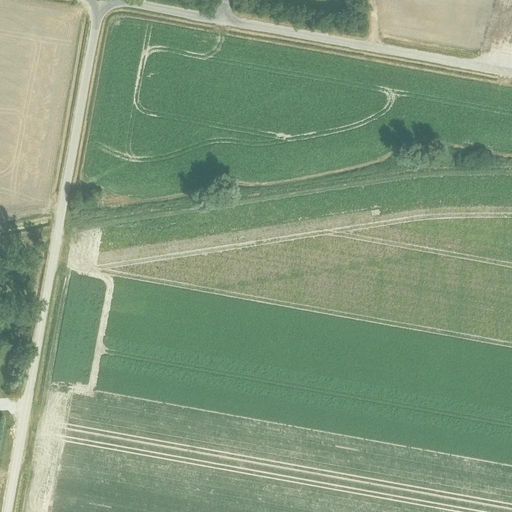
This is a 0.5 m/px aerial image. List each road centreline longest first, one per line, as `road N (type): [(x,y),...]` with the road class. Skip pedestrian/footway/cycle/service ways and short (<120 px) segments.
road 1 (unclassified): [(7,511),(100,0)]
road 2 (unclassified): [(511,71),(115,0)]
